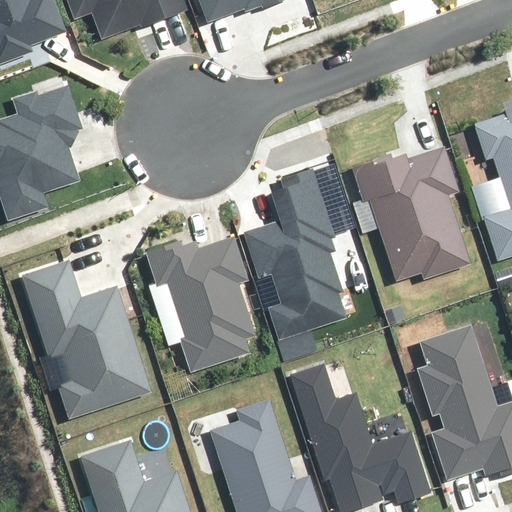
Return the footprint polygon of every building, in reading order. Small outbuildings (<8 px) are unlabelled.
[(0,0),(0,63),(26,54),(24,46),(61,33),(49,0),(0,0)] [(485,155),(493,152),(511,207),(511,210),(487,219),(500,257),(511,253),(511,115),(476,128),(485,155)] [(392,158),(361,167),(395,274),(415,267),(419,277),(459,265),(436,192),(455,186),(444,153),(396,168),(392,158)] [(354,313),(306,170),(259,185),(273,225),(239,237),(274,340),(354,313)] [(191,240),(140,254),(150,289),(161,286),(187,375),(246,359),(240,336),(251,333),(237,284),(248,281),(236,240),(194,251),(191,240)] [(61,262),(17,276),(43,361),(57,357),(65,382),(51,386),(62,422),(146,395),(113,292),(74,304),(61,262)] [(422,367),(410,370),(424,418),(436,414),(440,429),(425,434),(438,481),(479,469),(482,480),(511,471),(511,402),(492,408),(469,325),(414,341),(422,367)] [(318,364),(288,374),(329,511),(347,511),(374,504),(369,490),(386,485),(391,503),(428,492),(410,433),(370,445),(355,395),(330,403),(318,364)] [(227,417),(195,426),(220,511),(323,511),(311,469),(283,478),(259,398),(224,408),(227,417)] [(123,441),(73,456),(90,511),(186,511),(174,471),(136,483),(123,441)]
